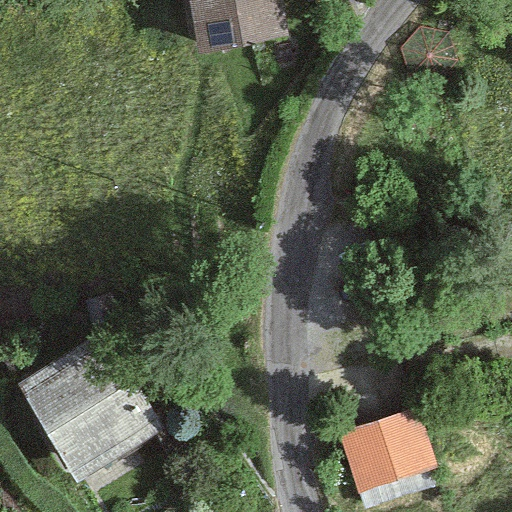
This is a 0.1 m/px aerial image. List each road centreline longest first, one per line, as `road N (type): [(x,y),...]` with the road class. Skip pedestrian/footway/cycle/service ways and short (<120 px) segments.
road 1 (unclassified): [(305,511),(288,426),(283,336),(302,189),(338,89),(405,0)]
road 2 (track): [(284,358),(511,313)]
